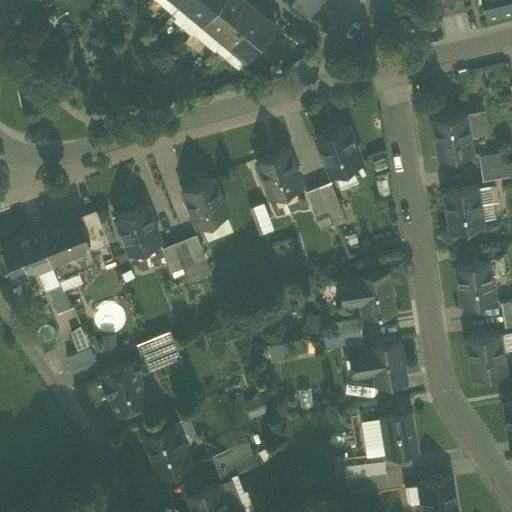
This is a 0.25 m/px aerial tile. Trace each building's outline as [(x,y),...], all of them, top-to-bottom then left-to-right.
[(182,0),(181,2),(202,20),(203,19),(219,0),(182,0)] [(219,0),(203,19),(225,37),(253,3),(250,0),(219,0)] [(309,15),(315,8),(306,0),(293,0),(292,1),(309,15)] [(433,0),(447,10),(454,2),(451,0),(433,0)] [(511,0),(483,0),(487,16),(511,10),(511,0)] [(192,33),(202,20),(181,2),(173,12),(176,16),(173,18),(192,33)] [(253,3),(225,37),(247,55),(276,21),(253,3)] [(239,65),(247,55),(225,37),(217,46),(239,65)] [(482,108),(465,110),(468,128),(485,126),(482,108)] [(472,151),(468,128),(465,110),(433,115),(440,156),(472,151)] [(316,133),(331,171),(361,160),(347,122),(316,133)] [(256,157),(271,195),(301,183),(286,145),(256,157)] [(478,153),(481,166),(506,161),(504,149),(478,153)] [(508,174),(506,161),(481,166),(483,178),(508,174)] [(182,186),(197,224),(227,212),(212,174),(182,186)] [(331,179),(319,183),(329,208),(340,203),(331,179)] [(317,212),(329,208),(319,183),(307,188),(317,212)] [(445,187),(451,228),(483,223),(477,183),(445,187)] [(263,198),(254,202),(264,226),(273,222),(263,198)] [(116,212),(130,250),(161,238),(146,200),(116,212)] [(90,243),(91,247),(110,240),(96,206),(78,214),(90,243)] [(40,227),(51,258),(90,243),(78,214),(77,212),(49,223),(40,227)] [(33,265),(51,258),(40,227),(30,230),(30,231),(2,242),(14,273),(33,265)] [(197,231),(185,236),(194,260),(206,255),(197,231)] [(182,265),(194,260),(185,236),(173,240),(182,265)] [(171,269),(182,265),(173,240),(162,245),(171,269)] [(91,247),(90,243),(51,258),(58,274),(96,259),(91,247)] [(505,254),(488,256),(491,276),(508,274),(505,254)] [(494,297),(491,276),(488,256),(456,261),(462,302),(494,297)] [(40,284),(49,285),(60,280),(58,274),(51,258),(33,265),(40,284)] [(388,269),(360,273),(364,298),(366,310),(394,306),(388,269)] [(343,301),(364,298),(360,273),(339,276),(343,301)] [(49,285),(58,309),(70,304),(60,280),(49,285)] [(511,297),(501,299),(503,312),(511,310),(511,297)] [(511,323),(511,310),(503,312),(505,324),(511,323)] [(335,319),(336,331),(362,327),(360,315),(335,319)] [(364,340),(362,327),(336,331),(338,344),(364,340)] [(142,355),(147,368),(181,354),(170,328),(137,341),(142,355)] [(506,369),(502,347),(500,331),(499,329),(467,334),(474,374),(506,369)] [(511,329),(500,331),(502,347),(511,345),(511,329)] [(371,342),(371,346),(375,369),(377,380),(406,375),(400,338),(371,342)] [(273,356),(290,352),(287,339),(270,343),(273,356)] [(67,353),(72,367),(95,358),(90,344),(67,353)] [(355,372),(375,369),(371,346),(352,349),(355,372)] [(101,371),(116,410),(148,397),(138,372),(147,368),(142,355),(101,371)] [(373,371),(349,372),(350,386),(373,385),(373,371)] [(382,413),(388,451),(417,446),(411,409),(382,413)] [(144,432),(160,470),(190,458),(175,420),(144,432)] [(241,454),(246,466),(257,462),(248,438),(236,442),(241,454)] [(212,451),(217,464),(241,454),(236,442),(212,451)] [(246,466),(241,454),(217,464),(222,478),(233,474),(236,470),(246,466)] [(349,462),(351,475),(386,469),(384,457),(349,462)] [(388,482),(386,469),(351,475),(353,487),(388,482)] [(222,478),(219,480),(231,511),(247,511),(233,474),(222,478)] [(457,511),(452,475),(420,480),(422,498),(424,511),(457,511)] [(195,511),(231,511),(219,480),(188,492),(195,511)] [(407,500),(422,498),(420,480),(404,483),(407,500)]
